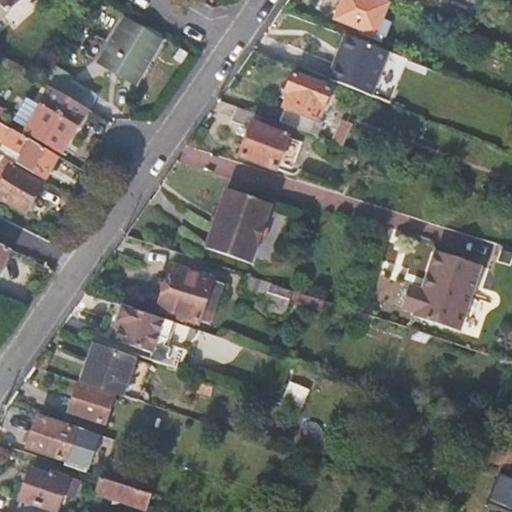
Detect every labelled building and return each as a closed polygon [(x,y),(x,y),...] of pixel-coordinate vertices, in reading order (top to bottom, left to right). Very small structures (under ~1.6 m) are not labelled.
[(22,0),(0,0),(0,15),(5,12),(7,14),(22,0)] [(376,34),(381,20),(387,5),(374,0),(342,0),(334,20),(374,37),(376,34)] [(125,19),(101,59),(136,80),(160,41),(125,19)] [(390,24),(381,20),(376,34),(384,38),(390,24)] [(342,36),(326,79),(370,96),(386,53),(342,36)] [(72,77),(51,64),(39,82),(51,89),(85,110),(88,111),(96,96),(70,80),(72,77)] [(317,119),(321,120),(332,88),(293,75),(287,92),(290,93),(285,108),(287,109),(282,123),(311,134),(317,119)] [(61,152),(85,110),(51,89),(26,132),(61,152)] [(264,125),(267,118),(264,117),(241,109),(236,123),(251,128),(242,156),(278,169),(290,135),(264,125)] [(326,122),(321,120),(317,119),(311,134),(320,137),(326,122)] [(20,155),(14,164),(31,174),(39,161),(50,168),(57,157),(12,131),(4,145),(20,155)] [(9,168),(12,163),(2,157),(0,159),(0,200),(25,215),(42,186),(9,168)] [(229,188),(210,248),(254,262),(259,246),(262,247),(270,221),(267,219),(273,202),(229,188)] [(0,269),(10,249),(0,244),(0,269)] [(481,266),(475,263),(469,268),(450,262),(449,258),(448,254),(435,250),(429,270),(434,271),(428,290),(421,289),(418,288),(411,292),(407,301),(410,310),(415,312),(414,315),(460,331),(481,266)] [(200,318),(214,277),(215,273),(176,261),(160,308),(199,321),(200,318)] [(223,280),(214,277),(200,318),(209,321),(223,280)] [(274,302),(289,306),(292,296),(302,299),(302,303),(322,309),(325,301),(294,290),(293,293),(275,287),(271,301),(274,302)] [(289,306),(274,302),(271,311),(286,316),(289,306)] [(166,352),(175,323),(116,304),(111,322),(121,324),(116,342),(153,354),(154,349),(166,352)] [(203,354),(236,361),(240,342),(207,335),(203,354)] [(96,345),(83,381),(124,394),(135,358),(96,345)] [(196,389),(211,395),(214,386),(198,381),(196,389)] [(114,397),(79,386),(70,412),(105,424),(114,397)] [(133,398),(138,400),(141,392),(136,391),(133,398)] [(153,396),(141,392),(138,400),(151,404),(153,396)] [(84,473),(96,434),(76,427),(75,430),(39,418),(29,446),(64,458),(62,465),(84,473)] [(511,434),(503,430),(490,461),(510,469),(511,463),(511,434)] [(31,473),(17,511),(58,511),(68,481),(54,477),(53,479),(31,473)] [(511,511),(511,478),(501,474),(487,506),(501,511),(511,511)] [(136,507),(141,491),(102,479),(97,494),(136,507)]
